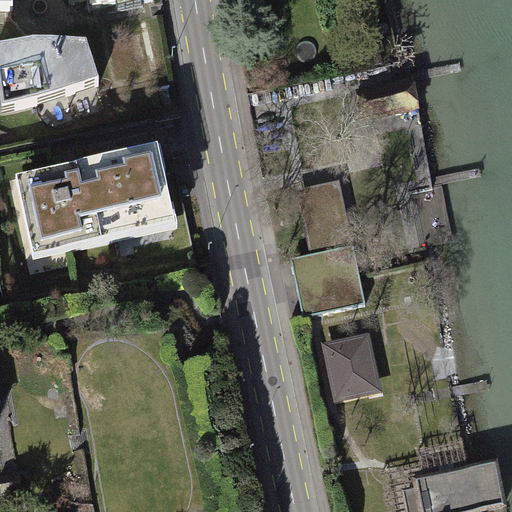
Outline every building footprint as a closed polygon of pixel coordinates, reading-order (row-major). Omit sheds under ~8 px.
[(15,0),(0,0),(0,12),(15,13),(15,0)] [(78,0),(80,5),(94,2),(97,15),(121,10),(119,0),(78,0)] [(40,45),(0,50),(0,105),(1,114),(50,102),(99,86),(85,48),(40,45)] [(360,94),(365,123),(421,112),(416,84),(360,94)] [(157,152),(15,182),(34,270),(176,240),(157,152)] [(341,184),(290,194),(313,320),(365,310),(341,184)] [(505,511),(497,466),(398,485),(403,511),(505,511)]
